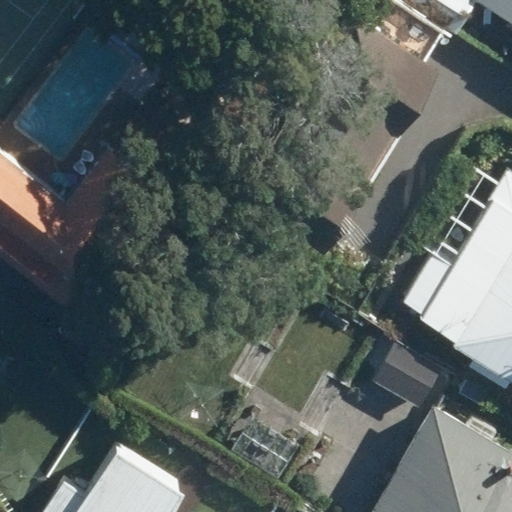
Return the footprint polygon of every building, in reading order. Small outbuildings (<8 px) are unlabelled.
[(511,0),(470,0),(454,26),(511,60),(511,0)] [(368,65),(409,96),(435,62),(393,31),(368,65)] [(0,132),(0,247),(46,286),(102,217),(0,132)] [(397,301),(407,308),(511,374),(511,163),(465,134),(403,232),(430,249),(397,301)] [(364,361),(421,399),(437,375),(380,337),(364,361)] [(511,511),(511,444),(430,393),(355,511),(511,511)] [(164,511),(181,486),(103,437),(77,478),(63,469),(35,511),(164,511)]
